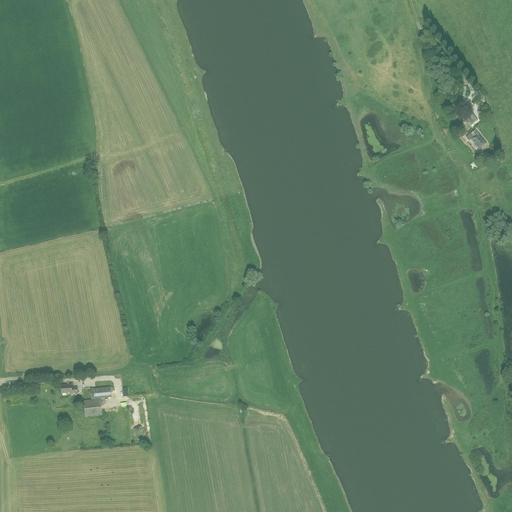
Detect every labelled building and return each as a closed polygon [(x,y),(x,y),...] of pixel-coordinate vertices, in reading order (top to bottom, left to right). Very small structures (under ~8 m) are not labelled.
[(478,122),(471,114),(465,119),(471,127),(478,122)] [(478,149),(486,143),(475,130),(471,133),(474,136),(471,139),(478,149)] [(71,385),(61,385),(61,393),(70,392),(70,393),(77,392),(77,387),(72,388),(71,385)] [(90,389),(91,399),(111,397),(111,391),(110,388),(110,387),(90,389)] [(100,399),(84,401),(85,417),(102,415),(100,399)]
